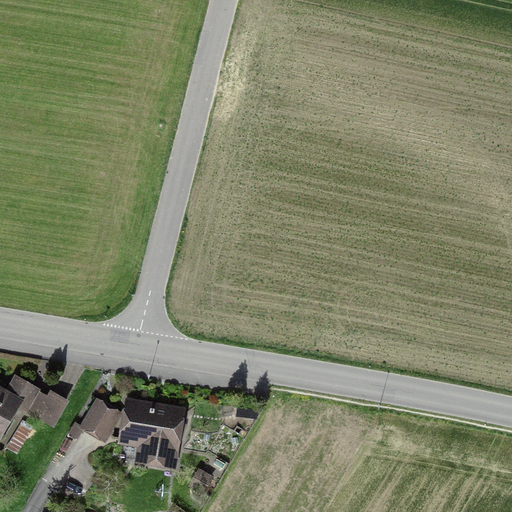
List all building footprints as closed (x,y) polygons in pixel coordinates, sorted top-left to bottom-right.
[(0,389),(0,445),(19,411),(54,430),(69,403),(50,393),(47,398),(40,394),(41,391),(15,377),(6,393),(0,389)] [(105,445),(122,415),(96,399),(80,426),(75,423),(67,436),(77,442),(83,433),(105,445)] [(186,410),(126,400),(118,447),(137,450),(134,466),(176,472),(186,410)] [(6,449),(17,455),(34,428),(23,422),(6,449)] [(60,451),(65,454),(73,441),(67,438),(60,451)] [(202,497),(214,478),(199,469),(188,488),(202,497)]
